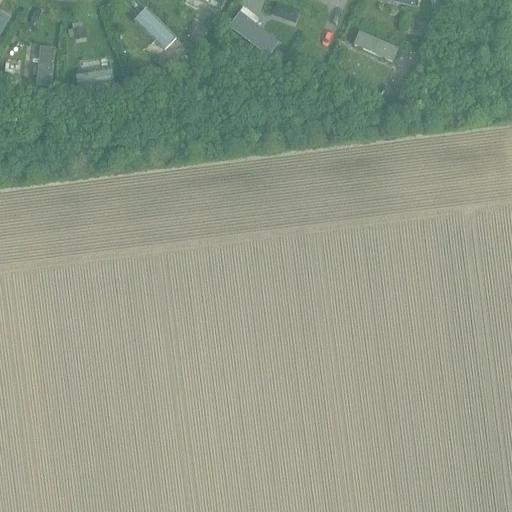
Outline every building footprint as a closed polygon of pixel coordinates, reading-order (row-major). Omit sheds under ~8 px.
[(416,0),(379,0),(415,9),(416,0)] [(440,0),(435,0),(431,1),(435,13),(444,10),(440,0)] [(177,40),(146,9),(134,21),(165,52),(177,40)] [(290,10),(286,21),(295,24),(299,13),(290,10)] [(276,38),(241,11),(231,24),(266,52),(276,38)] [(0,36),(10,20),(0,14),(0,36)] [(87,26),(75,28),(77,36),(88,34),(87,26)] [(200,26),(195,37),(203,41),(209,31),(200,26)] [(399,50),(359,32),(353,46),(393,63),(399,50)] [(51,89),(54,49),(39,48),(36,87),(51,89)] [(400,53),(394,63),(402,68),(408,58),(400,53)] [(137,65),(132,72),(144,81),(149,74),(137,65)] [(112,70),(75,77),(78,92),(114,85),(112,70)] [(40,89),(39,99),(49,100),(50,90),(40,89)]
